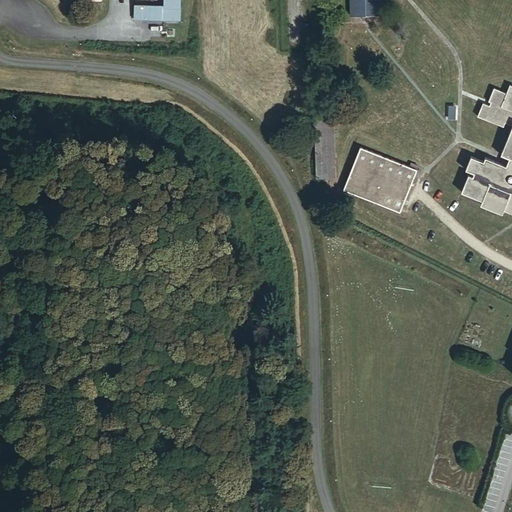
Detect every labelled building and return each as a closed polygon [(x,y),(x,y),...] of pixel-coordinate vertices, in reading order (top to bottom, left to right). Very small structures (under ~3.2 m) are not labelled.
[(185,21),(184,0),(168,0),(169,6),(139,6),(139,21),(185,21)] [(350,0),(351,16),(384,14),(382,0),(350,0)] [(511,83),(511,84),(508,92),(496,87),(491,99),(495,101),(493,105),(485,102),(480,116),(502,126),(505,119),(511,122),(511,130),(504,151),(511,154),(508,162),(491,155),(489,160),(475,154),(469,166),(479,170),(475,180),(470,177),(463,194),(483,203),(481,206),(503,215),(505,210),(511,212),(511,83)] [(335,113),(316,113),(318,178),(337,178),(335,113)] [(419,175),(362,150),(344,193),(401,218),(419,175)]
